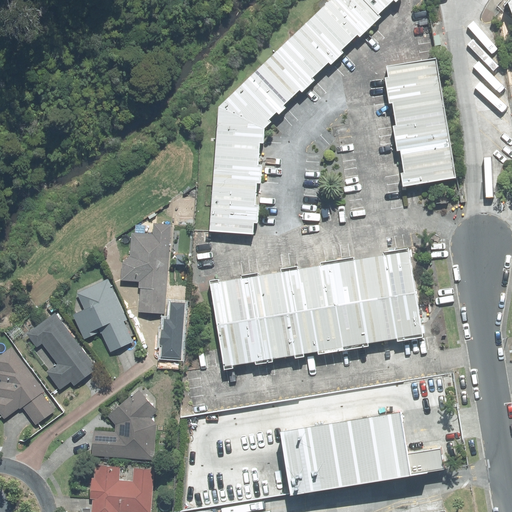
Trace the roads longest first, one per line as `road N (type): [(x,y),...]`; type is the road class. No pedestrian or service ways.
road 1 (unclassified): [(479,243),(475,294),(511,511)]
road 2 (unknown): [(32,478),(49,436),(148,361)]
